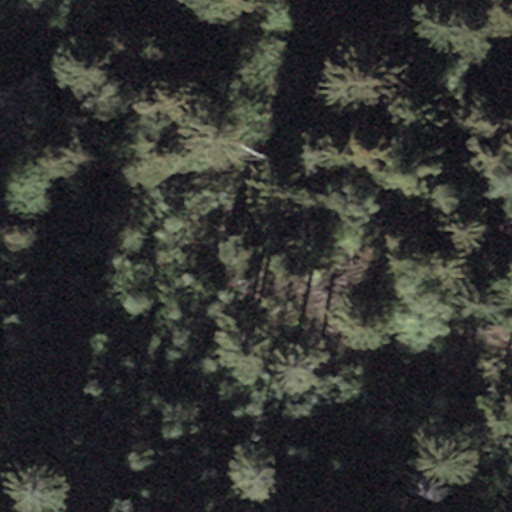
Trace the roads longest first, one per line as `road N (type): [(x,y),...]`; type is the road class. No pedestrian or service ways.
road 1 (track): [(308,0),(511,58)]
road 2 (track): [(0,41),(132,0)]
